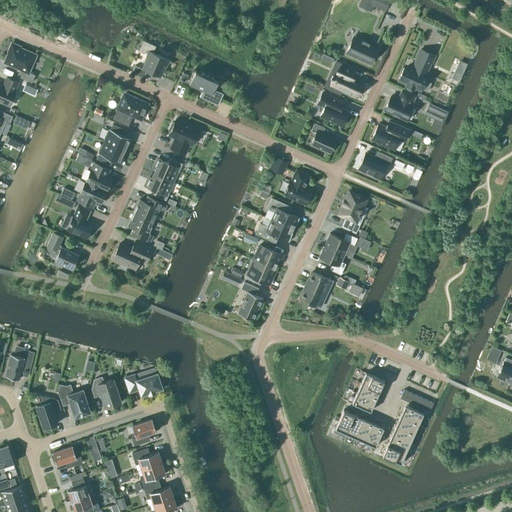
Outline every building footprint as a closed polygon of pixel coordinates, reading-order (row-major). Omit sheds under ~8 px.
[(374,6),(385,11),(389,0),(361,0),(359,7),(368,11),(371,4),(375,5),(374,6)] [(377,47),(353,37),(346,53),(370,64),(377,47)] [(146,71),(160,76),(170,59),(153,52),(156,46),(143,40),(140,47),(148,51),(142,69),(135,65),(131,73),(143,78),(146,71)] [(20,47),(12,43),(8,51),(9,52),(5,62),(20,69),(17,76),(31,82),(35,75),(28,72),(35,55),(19,48),(20,47)] [(434,56),(420,49),(414,62),(415,62),(413,68),(408,66),(406,70),(403,68),(397,81),(405,84),(405,85),(414,89),(414,88),(420,91),(421,88),(427,91),(430,83),(425,81),(427,75),(425,74),(430,62),(431,63),(434,56)] [(322,58),(331,63),(333,59),(323,54),(322,58)] [(353,69),(335,62),(324,86),(340,93),(341,91),(355,97),(361,82),(350,77),(353,69)] [(453,77),(458,80),(463,70),(457,67),(453,77)] [(201,74),(195,71),(189,85),(202,91),(200,97),(218,105),(223,94),(214,90),(218,81),(212,79),(213,76),(202,71),(201,74)] [(18,82),(7,77),(4,83),(5,84),(4,87),(0,85),(0,101),(10,105),(15,93),(14,92),(18,82)] [(34,94),(36,89),(26,85),(24,90),(34,94)] [(414,97),(401,91),(399,96),(400,96),(398,100),(390,96),(384,110),(406,120),(412,106),(410,105),(414,97)] [(340,108),(343,101),(322,92),(317,104),(324,107),(320,116),(342,126),(348,111),(340,108)] [(134,96),(133,98),(124,94),(112,119),(128,126),(133,115),(140,119),(147,104),(140,101),(141,99),(134,96)] [(449,112),(430,103),(425,115),(443,123),(449,112)] [(13,116),(0,110),(0,132),(1,133),(6,121),(9,123),(13,116)] [(25,127),(28,121),(17,116),(14,122),(25,127)] [(198,129),(175,119),(174,123),(172,122),(168,130),(170,131),(168,135),(175,138),(170,148),(184,155),(189,144),(191,145),(198,129)] [(403,142),(409,129),(389,120),(386,127),(378,123),(371,139),(394,149),(398,139),(403,142)] [(325,128),(314,123),(311,128),(316,130),(310,144),(330,152),(336,139),(323,133),(325,128)] [(110,130),(104,141),(126,151),(131,139),(132,139),(121,134),(123,129),(112,124),(110,129),(109,129),(110,130)] [(20,148),(23,143),(9,137),(6,142),(20,148)] [(121,163),(120,163),(126,151),(104,141),(99,153),(98,153),(99,154),(96,159),(107,164),(110,159),(121,164),(121,163)] [(389,164),(392,157),(381,152),(378,159),(365,153),(358,168),(381,179),(387,164),(389,164)] [(88,165),(90,160),(78,155),(76,160),(88,165)] [(288,163),(275,157),(269,170),(282,176),(288,163)] [(156,168),(154,173),(174,182),(182,163),(170,158),(168,163),(158,158),(154,167),(156,168)] [(401,168),(403,163),(396,160),(394,165),(401,168)] [(94,163),(86,181),(106,190),(111,178),(106,176),(109,170),(94,163)] [(296,170),(291,181),(290,181),(284,194),(305,204),(311,190),(304,187),(305,184),(306,184),(309,176),(310,175),(296,169),(296,170)] [(417,178),(421,171),(416,169),(413,176),(417,178)] [(165,200),(169,192),(174,182),(154,173),(152,177),(150,176),(146,186),(156,190),(154,195),(165,200)] [(95,201),(101,203),(106,190),(86,181),(77,200),(92,207),(95,201)] [(363,206),(366,199),(349,191),(345,199),(342,205),(342,206),(338,214),(346,217),(341,227),(351,231),(356,222),(359,216),(360,217),(361,215),(363,216),(367,208),(363,206)] [(72,207),(74,202),(58,195),(56,199),(72,207)] [(139,199),(134,212),(154,221),(159,209),(165,211),(167,205),(147,196),(145,202),(139,199)] [(288,205),(272,197),(266,209),(274,212),(271,219),(293,229),(294,225),(295,226),(299,218),(284,211),(286,205),(287,205),(288,205)] [(90,210),(78,205),(67,230),(86,239),(93,224),(86,221),(90,210)] [(154,221),(134,212),(128,225),(133,227),(131,233),(151,242),(154,235),(148,233),(154,221)] [(292,229),(271,219),(268,226),(260,223),(255,234),(271,241),(270,240),(273,234),(288,241),(292,233),(291,232),(292,229)] [(63,237),(53,232),(46,246),(47,246),(48,245),(57,249),(56,250),(57,251),(58,249),(59,250),(54,262),(72,270),(79,254),(59,245),(63,237)] [(363,232),(356,248),(367,253),(372,244),(366,241),(369,235),(363,232)] [(343,239),(330,233),(324,245),(344,254),(349,243),(354,245),(357,238),(346,233),(343,239)] [(135,241),(134,242),(137,243),(134,250),(119,243),(112,259),(135,269),(140,260),(146,262),(152,249),(135,241)] [(282,255),(259,244),(253,258),(276,268),(282,255)] [(344,254),(324,245),(319,257),(332,263),(330,269),(340,274),(345,263),(341,261),(344,254)] [(276,268),(253,258),(244,277),(260,284),(262,279),(270,282),(276,268)] [(320,307),(332,280),(312,271),(300,299),(316,306),(316,305),(320,307)] [(223,283),(239,288),(243,275),(235,273),(234,275),(226,273),(223,283)] [(258,288),(244,281),(241,288),(247,291),(237,313),(253,320),(263,298),(255,295),(258,288)] [(10,354),(5,376),(19,379),(20,374),(28,376),(32,359),(29,358),(31,351),(23,350),(24,348),(15,346),(13,355),(10,354)] [(501,350),(491,346),(488,353),(497,357),(501,350)] [(511,359),(506,357),(497,376),(511,382),(511,359)] [(157,373),(150,375),(135,380),(134,374),(124,377),(129,393),(139,389),(141,395),(140,395),(141,395),(148,393),(148,394),(155,392),(155,390),(162,388),(157,372),(156,373),(157,373)] [(366,372),(361,382),(377,389),(380,390),(382,386),(384,381),(366,372)] [(102,376),(98,378),(94,379),(91,389),(94,396),(93,396),(94,397),(101,395),(105,407),(121,402),(118,393),(119,393),(117,387),(116,387),(113,379),(112,379),(104,382),(102,376)] [(361,382),(357,392),(372,399),(373,399),(375,400),(377,396),(380,390),(377,389),(361,382)] [(81,389),(79,390),(73,392),(70,384),(66,386),(59,384),(57,390),(63,406),(70,403),(74,416),(75,417),(76,417),(75,417),(79,415),(80,416),(85,414),(85,413),(89,412),(90,412),(90,411),(87,403),(88,403),(86,397),(85,397),(83,390),(82,389),(81,389)] [(357,392),(352,403),(368,410),(370,411),(373,406),(375,400),(373,399),(372,399),(357,392)] [(58,399),(51,398),(38,395),(41,404),(37,405),(44,427),(57,423),(54,411),(61,409),(58,399)] [(402,410),(400,416),(402,417),(403,417),(418,424),(423,413),(407,406),(405,405),(402,410)] [(343,410),(335,428),(345,433),(352,417),(353,414),(349,412),(343,410)] [(352,417),(345,433),(354,437),(362,421),(361,421),(363,418),(358,416),(353,414),(352,417)] [(398,420),(395,426),(398,427),(414,434),(418,424),(403,417),(402,417),(400,416),(398,420)] [(362,421),(354,437),(364,441),(372,426),(371,426),(372,423),(368,421),(363,418),(361,421),(362,421)] [(144,421),(141,422),(139,423),(140,423),(132,425),(134,432),(131,434),(134,445),(146,441),(144,435),(148,434),(148,433),(156,431),(154,427),(155,427),(153,423),(152,419),(144,421)] [(372,426),(364,441),(375,446),(382,430),(384,428),(378,425),(372,423),(371,426),(372,426)] [(393,430),(391,435),(394,437),(394,436),(409,444),(414,434),(398,427),(395,426),(393,430)] [(389,440),(386,445),(389,447),(389,446),(405,453),(409,444),(394,436),(394,437),(391,435),(389,440)] [(109,450),(105,436),(88,441),(94,462),(102,460),(100,453),(109,450)] [(7,445),(0,447),(0,458),(3,466),(13,463),(7,445)] [(64,448),(61,449),(60,449),(60,450),(52,452),(54,456),(53,456),(55,460),(56,464),(64,462),(68,461),(70,466),(82,462),(78,451),(74,453),(72,445),(64,448)] [(384,450),(382,455),(401,463),(405,453),(389,446),(389,447),(386,445),(384,450)] [(160,457),(159,457),(157,451),(146,455),(144,449),(132,453),(136,464),(139,463),(141,469),(161,462),(160,457)] [(112,458),(104,461),(106,467),(114,465),(112,458)] [(148,479),(154,477),(165,473),(163,468),(161,462),(141,469),(144,475),(140,476),(144,487),(150,485),(148,479)] [(130,480),(128,474),(117,477),(119,484),(130,480)] [(71,482),(73,488),(67,490),(71,501),(92,494),(89,484),(89,483),(85,484),(83,478),(71,482)] [(133,484),(136,490),(142,488),(139,482),(133,484)] [(4,500),(0,501),(0,505),(5,504),(5,502),(24,496),(21,485),(1,491),(4,500)] [(151,497),(153,503),(173,497),(171,491),(169,486),(152,491),(150,485),(144,487),(147,499),(151,497)] [(92,494),(71,501),(74,511),(80,509),(81,511),(91,511),(94,511),(92,505),(92,504),(92,505),(89,495),(92,494)] [(9,511),(28,506),(24,496),(5,502),(5,504),(8,511),(9,511)] [(151,511),(164,511),(177,508),(175,502),(173,497),(153,503),(155,510),(151,511)] [(111,504),(113,511),(120,511),(125,509),(122,501),(111,504)]
